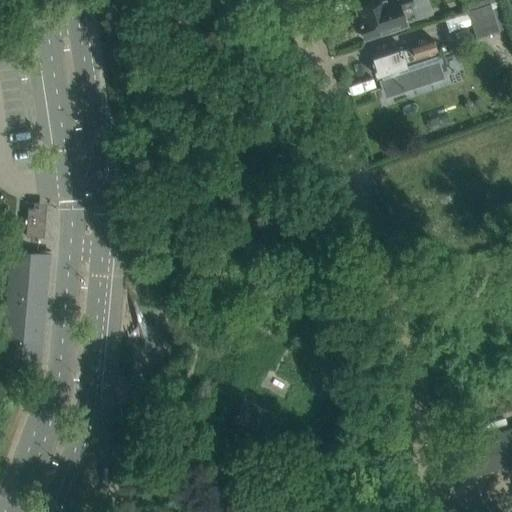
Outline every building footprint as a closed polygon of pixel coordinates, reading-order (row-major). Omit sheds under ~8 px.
[(358,22),(364,38),(383,32),(408,24),(407,21),(417,18),(413,5),(414,4),(412,0),(380,0),(376,2),(357,8),(361,21),(358,22)] [(478,0),(466,5),(468,13),(485,7),(482,0),(478,0)] [(485,7),(468,13),(467,13),(476,39),(498,32),(489,6),(485,7)] [(376,77),(381,75),(387,96),(414,87),(412,81),(428,76),(430,82),(443,78),(443,79),(445,79),(439,61),(438,61),(437,56),(439,55),(433,40),(402,51),(400,46),(389,50),(370,56),(376,77)] [(26,236),(44,238),(44,232),(42,232),(44,211),(34,211),(35,202),(34,202),(34,208),(28,208),(26,236)] [(4,250),(13,250),(13,234),(5,234),(4,250)] [(2,366),(39,369),(48,264),(50,264),(51,252),(39,251),(39,253),(12,251),(8,304),(2,366)] [(511,428),(464,443),(453,446),(463,479),(511,463),(511,428)] [(438,451),(440,458),(451,454),(449,447),(438,451)]
